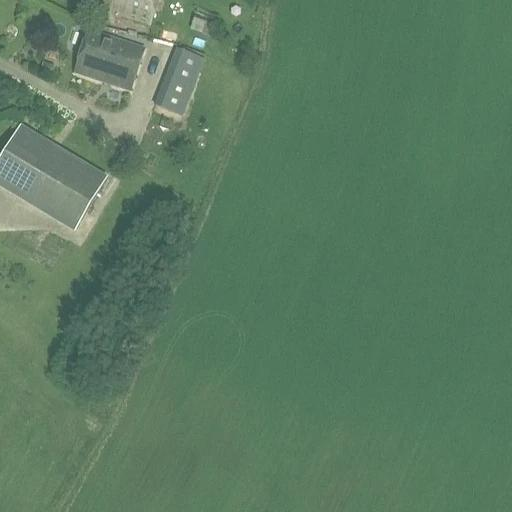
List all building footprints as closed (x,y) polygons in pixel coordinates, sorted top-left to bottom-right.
[(99,21),(112,26),(115,15),(150,27),(159,0),(99,0),(97,9),(102,11),(99,21)] [(219,18),(198,10),(189,35),(199,39),(201,33),(213,38),(219,18)] [(143,51),(89,32),(75,75),(129,92),(143,51)] [(205,60),(176,50),(154,106),(183,117),(205,60)] [(0,183),(77,230),(107,178),(21,126),(0,160),(0,183)]
